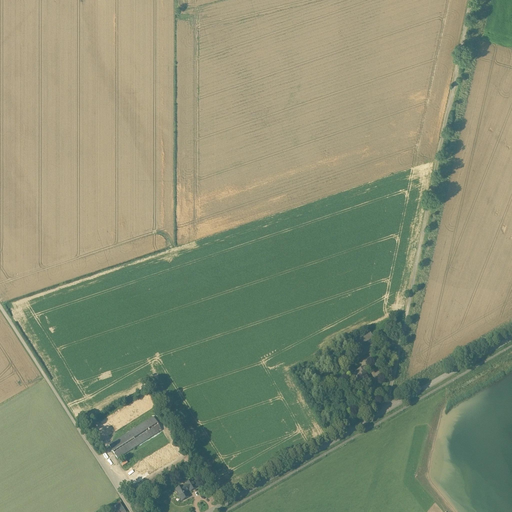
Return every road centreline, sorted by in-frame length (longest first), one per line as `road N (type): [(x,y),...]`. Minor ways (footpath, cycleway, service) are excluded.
road 1 (unclassified): [(391,407),(471,0)]
road 2 (secondary): [(209,511),(391,407)]
road 3 (secondary): [(391,407),(511,337)]
